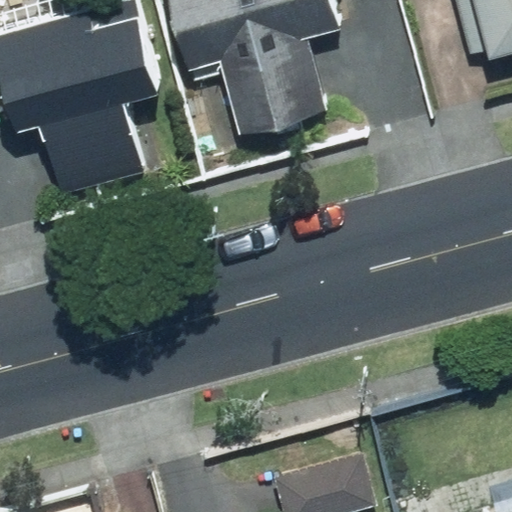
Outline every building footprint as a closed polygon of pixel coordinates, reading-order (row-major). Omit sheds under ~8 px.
[(173,0),(189,66),(215,60),(235,146),(322,125),(302,40),(348,29),(340,0),(173,0)] [(511,0),(474,0),(490,55),(511,48),(511,0)] [(34,115),(52,199),(137,180),(119,97),(154,89),(137,10),(0,39),(0,74),(10,120),(34,115)] [(380,437),(280,463),(293,511),(331,511),(395,495),(380,437)] [(494,511),(511,511),(511,485),(489,491),(494,511)]
